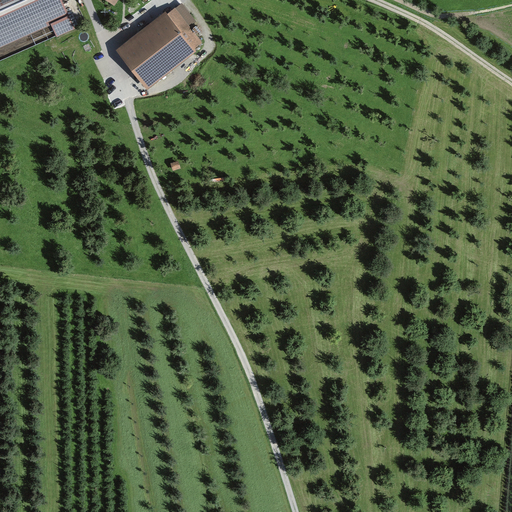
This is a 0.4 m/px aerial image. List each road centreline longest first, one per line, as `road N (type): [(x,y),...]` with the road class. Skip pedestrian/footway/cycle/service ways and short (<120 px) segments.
road 1 (track): [(123,83),(177,224),(235,343),(297,511)]
road 2 (track): [(511,81),(374,0)]
